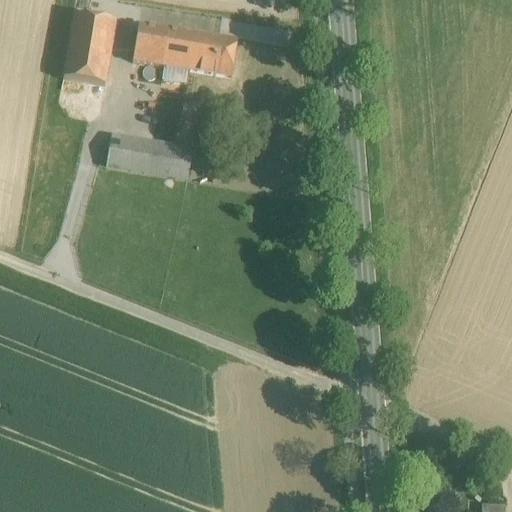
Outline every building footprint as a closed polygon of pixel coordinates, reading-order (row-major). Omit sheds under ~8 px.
[(113,26),(71,21),(62,85),(103,91),(113,26)] [(167,37),(136,32),(130,67),(161,72),(167,37)] [(199,42),(167,37),(161,72),(194,77),(199,42)] [(236,47),(199,42),(194,77),(230,83),(236,47)] [(191,154),(109,140),(104,172),(186,186),(191,154)]
